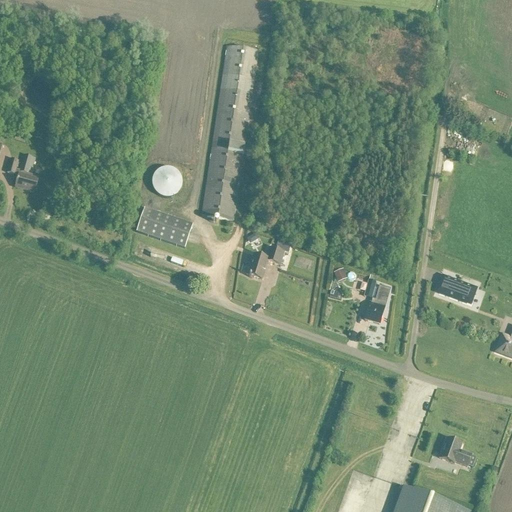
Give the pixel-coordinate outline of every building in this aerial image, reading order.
[(228,49),(224,78),(202,218),(233,224),(254,83),(258,53),(228,49)] [(15,190),(34,195),(38,181),(31,180),(32,177),(27,176),(29,169),(32,170),(35,160),(24,157),(20,173),(16,171),(18,164),(10,162),(7,175),(14,177),(15,175),(19,177),(15,190)] [(165,200),(168,201),(170,200),(172,200),(174,199),(176,197),(178,196),(179,194),(180,192),(181,190),(182,187),(182,185),(182,183),(181,181),(180,178),(179,176),(177,175),(176,173),(174,172),(172,171),(169,171),(167,170),(165,170),(162,171),(160,172),(158,173),(156,174),(155,176),(154,178),(153,180),(152,182),(152,185),(152,187),(152,189),(153,191),(154,193),(155,195),(157,197),(159,198),(161,199),(163,200),(165,200)] [(184,251),(193,227),(144,211),(136,235),(184,251)] [(284,255),(288,256),(290,247),(277,243),(275,252),(284,255)] [(253,257),(247,278),(249,278),(249,279),(251,280),(251,279),(262,282),(267,264),(280,268),(284,255),(275,252),(269,250),(266,261),(253,257)] [(337,285),(347,281),(343,271),(333,275),(337,285)] [(444,279),(439,294),(470,306),(475,293),(467,290),(468,288),(444,279)] [(376,285),(367,283),(363,299),(371,301),(376,285)] [(370,305),(365,323),(380,327),(386,305),(390,291),(379,288),(374,306),(370,305)] [(441,317),(454,322),(458,312),(445,307),(441,317)] [(511,341),(503,338),(497,354),(511,359),(511,341)] [(467,469),(467,468),(472,470),(476,460),(471,458),(471,457),(459,452),(461,446),(446,440),(439,460),(454,466),(454,464),(467,469)] [(465,511),(402,489),(393,511),(465,511)]
